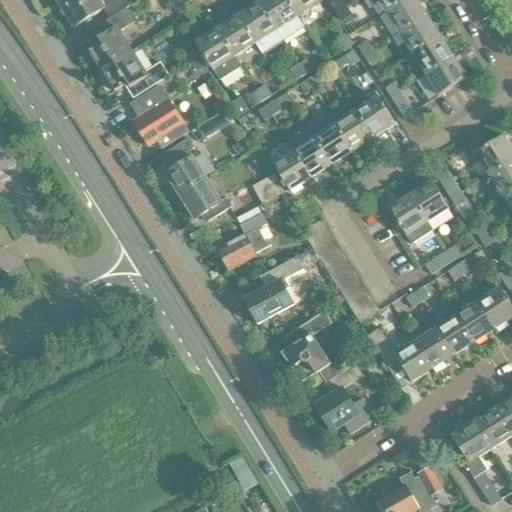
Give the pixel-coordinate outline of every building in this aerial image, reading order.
[(128,0),(103,0),(101,2),(99,0),(68,0),(59,6),(74,29),(103,10),(109,20),(125,10),(132,5),(128,0)] [(175,11),(193,0),(170,0),(169,1),(175,11)] [(305,29),(286,0),(265,0),(259,4),(283,42),(305,29)] [(319,5),(316,0),(286,0),(305,29),(298,18),(319,5)] [(341,0),(340,0),(331,6),(336,14),(347,8),(341,0)] [(385,12),(404,0),(363,0),(369,10),(379,3),(385,12)] [(399,33),(427,16),(416,0),(404,0),(385,12),(399,33)] [(283,42),(259,4),(238,18),(255,46),(256,45),(262,55),(283,42)] [(342,22),(352,16),(347,8),(336,14),(342,22)] [(118,33),(134,23),(125,10),(109,20),(92,31),(101,45),(89,52),(103,74),(132,56),(118,33)] [(399,33),(413,55),(441,38),(427,16),(399,33)] [(255,46),(238,18),(217,31),(241,68),(235,58),(255,46)] [(196,44),(220,82),(241,68),(217,31),(196,44)] [(353,45),(347,35),(338,40),(345,50),(353,45)] [(413,55),(425,75),(454,58),(441,38),(413,55)] [(368,42),(358,48),(363,56),(373,50),(368,42)] [(368,65),(379,58),(373,50),(363,56),(368,65)] [(352,67),(360,62),(353,52),(345,57),(352,67)] [(159,64),(143,74),(132,56),(103,74),(115,93),(125,86),(133,100),(168,77),(159,64)] [(439,97),(467,79),(454,58),(425,75),(439,97)] [(201,59),(188,67),(196,81),(209,73),(201,59)] [(313,71),(307,60),(298,66),(305,76),(313,71)] [(290,71),(296,81),(305,76),(298,66),(290,71)] [(322,85),(316,75),(308,81),(314,91),(322,85)] [(300,86),(306,96),(314,91),(308,81),(300,86)] [(395,83),(385,90),(390,97),(400,91),(395,83)] [(271,97),(265,86),(256,92),(262,102),(271,97)] [(159,88),(132,106),(140,119),(134,123),(149,147),(157,141),(162,149),(187,133),(168,102),(159,88)] [(404,120),(413,114),(414,113),(400,91),(390,97),(404,120)] [(248,97),(254,107),(262,102),(256,92),(248,97)] [(396,125),(378,97),(356,111),(374,139),(396,125)] [(241,98),(231,105),(239,118),(250,111),(249,110),(241,98)] [(281,112),(275,101),(265,107),(272,117),(281,112)] [(258,112),(264,122),(272,117),(265,107),(258,112)] [(335,125),(353,153),(374,139),(356,111),(336,124),(335,125)] [(309,128),(315,138),(314,138),(332,167),(353,153),(335,125),(336,124),(330,114),(309,128)] [(308,129),(287,142),(293,151),(311,180),(332,167),(314,138),(308,129)] [(472,158),(475,156),(489,177),(511,161),(511,150),(503,137),(494,143),(487,133),(465,147),(472,158)] [(246,140),(235,146),(240,154),(251,148),(246,140)] [(175,170),(166,175),(180,197),(206,181),(189,153),(194,150),(189,141),(165,155),(175,170)] [(273,165),(290,193),(311,180),(293,151),(273,165)] [(511,161),(489,177),(502,197),(511,190),(511,161)] [(447,173),(437,179),(451,200),(461,194),(447,173)] [(253,189),(262,205),(281,194),(272,178),(253,189)] [(226,200),(220,204),(206,181),(180,197),(195,221),(203,216),(208,223),(230,209),(231,208),(226,200)] [(450,211),(432,182),(410,196),(428,225),(428,224),(450,211)] [(511,190),(502,197),(511,213),(511,190)] [(465,221),(474,215),(461,194),(451,200),(465,221)] [(428,225),(410,196),(389,210),(407,238),(412,246),(433,232),(428,224),(428,225)] [(267,225),(257,208),(259,207),(246,214),(236,220),(245,237),(218,252),(223,260),(222,262),(225,268),(227,269),(229,272),(256,257),(256,256),(272,247),(269,242),(266,244),(258,230),(267,225)] [(329,231),(323,221),(302,233),(309,244),(329,231)] [(485,226),(475,233),(479,240),(490,234),(485,226)] [(313,250),(315,254),(335,241),(329,231),(309,244),(313,250)] [(479,240),(485,250),(496,243),(490,234),(479,240)] [(335,241),(315,254),(320,262),(321,264),(342,251),(335,241)] [(462,258),(456,248),(446,254),(452,263),(462,258)] [(313,250),(298,258),(305,270),(320,262),(315,254),(313,250)] [(328,274),(348,261),(342,251),(321,264),(328,274)] [(426,266),(426,267),(431,276),(452,263),(446,254),(426,266)] [(289,288),(285,280),(305,270),(298,258),(260,279),(266,290),(245,301),(258,325),(294,306),(285,290),(289,288)] [(348,261),(328,274),(335,285),(355,272),(348,261)] [(471,272),(464,262),(455,268),(462,278),(471,272)] [(455,268),(448,273),(455,283),(462,278),(455,268)] [(511,273),(510,271),(500,277),(505,284),(511,279),(511,273)] [(355,272),(335,285),(341,295),(361,282),(355,272)] [(347,305),(368,292),(361,282),(341,295),(342,296),(345,302),(347,305)] [(428,298),(421,286),(413,292),(419,303),(428,298)] [(511,320),(511,307),(500,289),(478,303),(495,331),(511,320)] [(354,315),(374,302),(368,292),(347,305),(354,315)] [(405,297),(412,308),(419,303),(413,292),(405,297)] [(342,296),(332,302),(335,307),(345,302),(342,296)] [(360,325),(381,312),(374,302),(354,315),(360,325)] [(474,345),(495,331),(478,303),(456,317),(474,345)] [(282,355),(301,385),(320,373),(327,384),(342,374),(335,363),(331,366),(313,338),(333,325),(325,313),(290,335),(297,345),(282,355)] [(454,357),(474,345),(456,317),(436,330),(454,357)] [(432,371),(454,357),(436,330),(415,343),(432,371)] [(404,371),(412,384),(432,371),(415,343),(394,356),(378,331),(369,337),(394,377),(404,371)] [(342,374),(327,384),(324,386),(331,397),(315,407),(332,434),(345,426),(351,435),(375,420),(364,403),(355,409),(343,391),(364,378),(356,365),(342,374)] [(511,437),(511,398),(494,410),(511,437)] [(490,452),(511,437),(494,410),(473,424),(490,452)] [(484,473),(487,471),(479,459),(490,452),(473,424),(452,437),(467,461),(464,463),(492,507),(502,501),(484,473)] [(411,474),(400,480),(405,489),(377,505),(381,511),(415,511),(420,510),(420,511),(427,511),(438,506),(432,496),(443,490),(431,468),(419,475),(420,477),(415,480),(411,474)]
